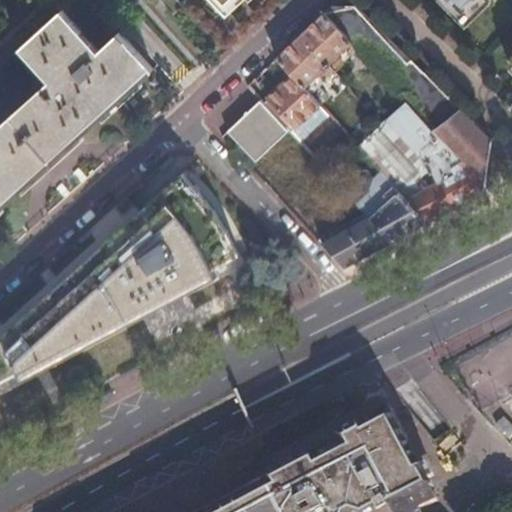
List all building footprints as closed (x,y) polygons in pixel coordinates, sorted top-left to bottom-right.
[(157,0),(172,15),(183,5),(178,0),(157,0)] [(209,0),(220,12),(232,0),(209,0)] [(475,0),(462,14),(447,0),(438,0),(463,26),(488,2),(486,0),(475,0)] [(447,0),(462,14),(475,0),(447,0)] [(478,193),(485,189),(491,142),(429,79),(356,5),(336,4),(332,3),(323,12),(350,42),(405,102),(464,166),(461,168),(478,193)] [(0,205),(151,69),(117,32),(96,50),(59,10),(17,48),(47,81),(0,123),(0,205)] [(350,42),(323,12),(300,34),(332,71),(343,61),(336,55),(350,42)] [(332,71),(300,34),(274,58),(292,77),(302,88),(317,74),(323,80),(332,71)] [(318,105),(302,88),(292,77),(265,102),(290,131),(318,105)] [(319,239),(358,204),(321,164),(317,159),(290,131),(265,102),(248,84),(207,122),(319,239)] [(451,207),(478,193),(461,168),(464,166),(405,102),(381,124),(356,146),(385,178),(386,179),(426,221),(451,207)] [(345,143),(349,139),(339,128),(335,132),(345,143)] [(317,159),(321,164),(329,157),(324,152),(317,159)] [(215,210),(181,174),(0,337),(0,382),(240,254),(215,210)] [(408,230),(426,221),(386,179),(378,187),(377,185),(358,204),(366,213),(391,239),(408,230)] [(362,255),(391,239),(366,213),(363,215),(366,219),(322,243),(343,265),(362,255)] [(419,511),(438,502),(430,488),(433,486),(392,409),(387,408),(333,437),(252,480),(192,511),(419,511)] [(496,425),(509,439),(511,435),(511,425),(504,417),(496,425)]
